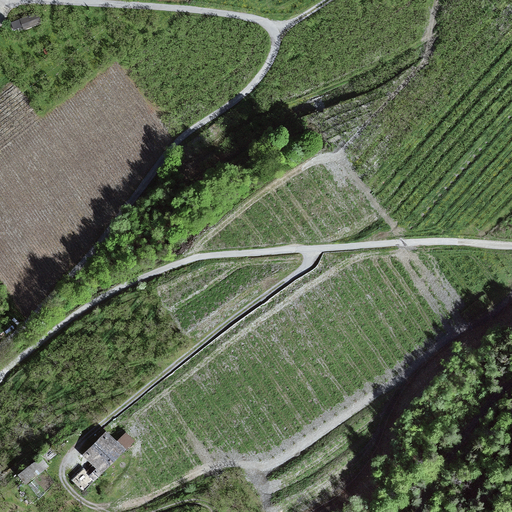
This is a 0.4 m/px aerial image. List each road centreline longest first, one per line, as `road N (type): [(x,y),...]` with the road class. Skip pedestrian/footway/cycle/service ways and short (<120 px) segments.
road 1 (unclassified): [(0,347),(144,191),(167,149),(246,92),(274,46),(271,32),(247,18),(25,0)]
road 2 (unclassified): [(511,248),(442,243),(199,258),(92,305),(0,377)]
road 3 (track): [(100,511),(65,484),(75,452),(298,274),(310,251)]
road 4 (track): [(511,384),(480,412),(421,511)]
